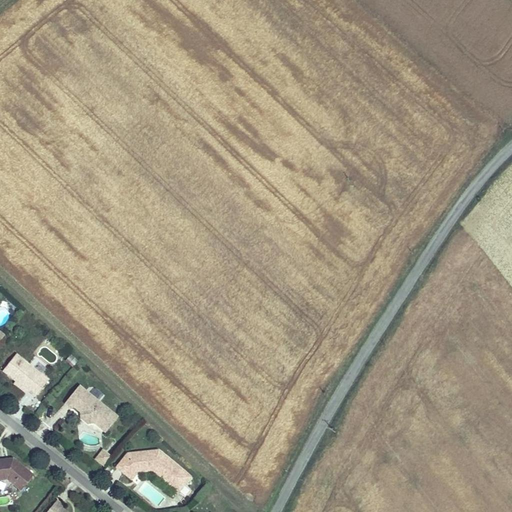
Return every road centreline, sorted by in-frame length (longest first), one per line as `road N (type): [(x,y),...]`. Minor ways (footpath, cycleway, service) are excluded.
road 1 (unclassified): [(277,511),(419,264),(472,186),(511,146)]
road 2 (residential): [(0,414),(122,511)]
